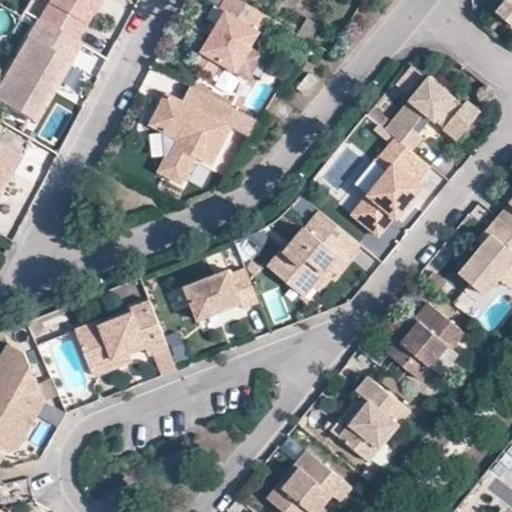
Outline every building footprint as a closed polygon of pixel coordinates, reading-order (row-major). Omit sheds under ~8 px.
[(50,0),(39,20),(73,40),(96,0),(50,0)] [(264,14),(240,0),(225,0),(220,9),(225,12),(216,27),(211,36),(202,52),(221,63),(236,72),(260,32),(255,29),(264,14)] [(511,0),(505,0),(499,8),(511,18),(511,0)] [(297,35),(309,42),(310,42),(320,23),(307,16),(296,34),(297,34),(297,35)] [(39,20),(38,19),(0,84),(0,103),(27,119),(62,59),(68,62),(79,43),(73,40),(39,20)] [(211,36),(216,27),(211,24),(206,33),(211,36)] [(296,34),(288,49),(300,56),(309,42),(297,35),(297,34),(296,34)] [(310,42),(309,42),(300,56),(302,57),(310,42)] [(221,63),(202,52),(194,65),(214,76),(221,63)] [(33,123),(68,62),(62,59),(27,119),(33,123)] [(386,130),(396,137),(411,150),(422,136),(412,127),(425,112),(458,139),(481,112),(467,101),(464,105),(429,77),(386,130)] [(234,110),(202,93),(194,108),(166,93),(151,122),(180,137),(160,174),(181,185),(195,159),(211,167),(231,128),(226,125),(234,110)] [(411,150),(396,137),(378,159),(381,161),(343,207),(379,236),(395,217),(397,218),(423,187),(417,182),(430,165),(411,150)] [(511,199),(510,202),(498,217),(511,228),(511,199)] [(268,266),(287,282),(289,279),(305,278),(312,284),(318,289),(328,277),(333,271),(337,274),(347,262),(345,260),(360,243),(320,211),(306,228),(305,227),(285,252),(282,249),(268,266)] [(511,228),(498,217),(487,230),(492,235),(482,247),(460,273),(486,294),(499,278),(511,262),(511,228)] [(482,246),(492,235),(487,230),(477,242),(482,246)] [(511,286),(511,262),(499,278),(511,287),(511,286)] [(246,268),(230,274),(228,270),(184,287),(198,321),(241,305),(242,309),(259,302),(246,268)] [(303,294),(312,284),(305,278),(289,279),(287,282),(303,294)] [(131,305),(133,309),(134,314),(153,307),(150,298),(131,305)] [(420,379),(431,367),(448,345),(452,348),(465,332),(429,302),(387,352),(420,379)] [(167,344),(153,307),(134,314),(133,309),(100,322),(99,318),(75,327),(89,361),(112,352),(113,356),(130,350),(144,344),(147,352),(167,344)] [(477,342),(465,332),(452,348),(448,345),(431,367),(446,379),(477,342)] [(0,354),(0,438),(4,431),(20,440),(30,423),(24,420),(23,415),(26,409),(35,414),(44,398),(23,349),(8,340),(0,354)] [(132,358),(130,350),(113,356),(112,352),(89,361),(94,373),(132,358)] [(368,376),(356,390),(368,400),(347,426),(340,435),(370,460),(383,444),(411,411),(368,376)] [(30,423),(35,414),(26,409),(23,415),(24,420),(30,423)] [(16,447),(20,440),(4,431),(0,438),(0,445),(8,450),(16,447)] [(306,447),(267,496),(286,511),(309,511),(311,510),(313,511),(314,511),(331,491),(340,498),(351,484),(306,447)]
